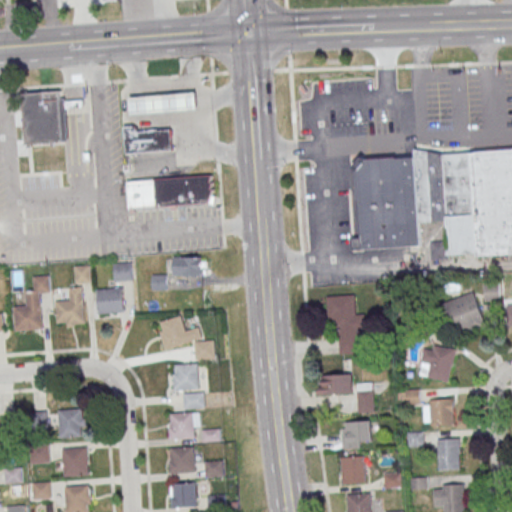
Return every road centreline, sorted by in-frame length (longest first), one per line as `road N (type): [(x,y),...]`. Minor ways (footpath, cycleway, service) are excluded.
road 1 (secondary): [(289,511),(259,205)]
road 2 (secondary): [(248,34),(77,45)]
road 3 (residential): [(501,511),(493,385),(511,368)]
road 4 (residential): [(131,511),(124,406),(114,380)]
road 5 (secondary): [(256,155),(248,34)]
